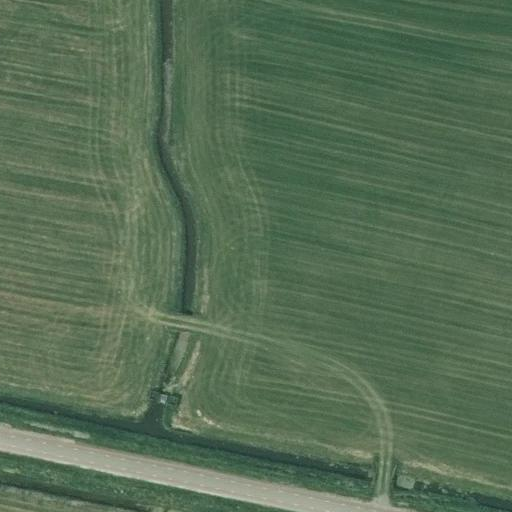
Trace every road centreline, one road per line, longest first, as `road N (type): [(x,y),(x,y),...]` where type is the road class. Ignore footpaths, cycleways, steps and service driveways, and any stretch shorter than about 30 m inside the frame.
road 1 (track): [(376,511),(394,408),(373,361),(165,319)]
road 2 (tertiary): [(347,511),(0,442)]
